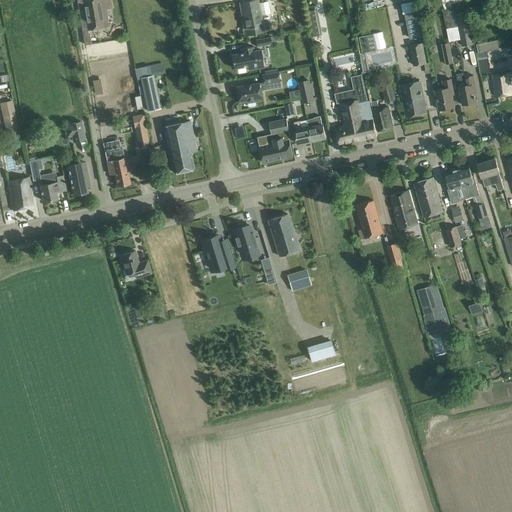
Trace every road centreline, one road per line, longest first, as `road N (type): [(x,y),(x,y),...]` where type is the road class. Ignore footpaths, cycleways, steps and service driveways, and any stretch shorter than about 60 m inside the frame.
road 1 (secondary): [(230,185),(511,121)]
road 2 (secondary): [(0,238),(230,185)]
road 3 (unclassified): [(230,185),(192,0)]
